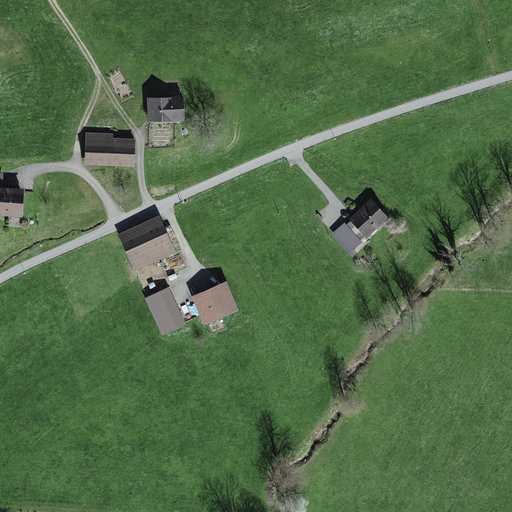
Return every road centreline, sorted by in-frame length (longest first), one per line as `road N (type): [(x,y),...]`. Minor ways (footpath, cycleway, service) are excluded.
road 1 (tertiary): [(511,73),(353,126),(0,284)]
road 2 (track): [(73,167),(97,74),(49,0)]
road 3 (track): [(122,223),(89,175),(73,167),(33,168),(16,180)]
